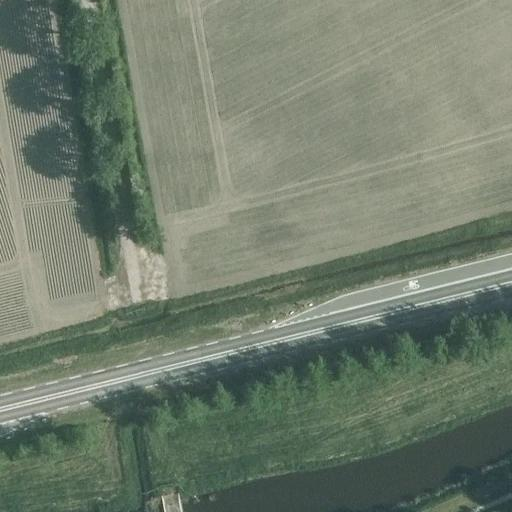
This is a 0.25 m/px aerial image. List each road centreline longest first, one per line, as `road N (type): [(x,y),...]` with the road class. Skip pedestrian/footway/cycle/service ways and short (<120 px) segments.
road 1 (primary): [(0,407),(511,281)]
road 2 (unclassified): [(133,292),(82,0)]
